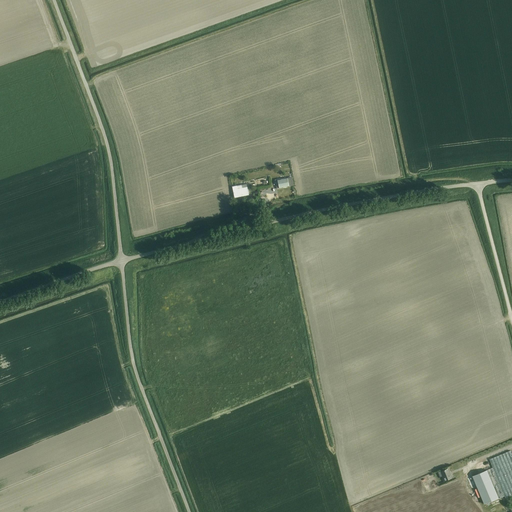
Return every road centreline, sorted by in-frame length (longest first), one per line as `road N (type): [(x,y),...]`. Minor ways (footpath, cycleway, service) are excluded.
road 1 (tertiary): [(120,261),(298,214),(477,183)]
road 2 (unclassified): [(120,261),(105,138),(53,0)]
road 3 (unclassified): [(188,511),(132,366),(120,261)]
road 4 (unclassified): [(511,322),(477,183)]
road 5 (tertiary): [(0,301),(120,261)]
